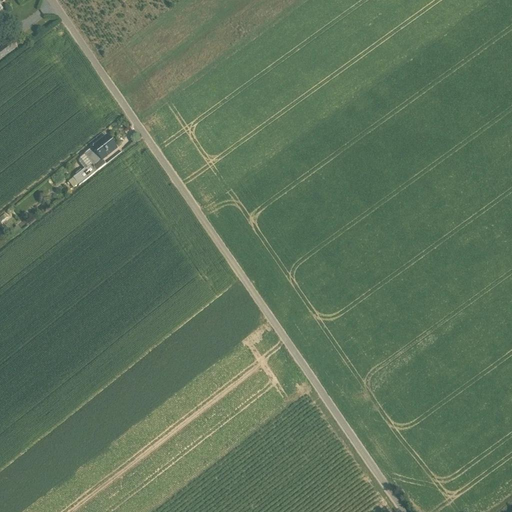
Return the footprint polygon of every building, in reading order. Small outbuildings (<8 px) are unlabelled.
[(11,42),(0,50),(0,60),(16,48),(11,42)] [(107,137),(91,150),(100,162),(101,162),(102,161),(116,149),(107,137)] [(100,162),(91,150),(85,155),(93,165),(94,166),(100,162)] [(85,155),(79,159),(78,163),(84,170),(85,171),(89,167),(93,165),(85,155)] [(100,162),(94,166),(93,165),(89,167),(95,174),(106,165),(102,161),(101,162),(100,162)] [(84,170),(73,179),(79,187),(95,174),(89,167),(85,171),(84,170)]
